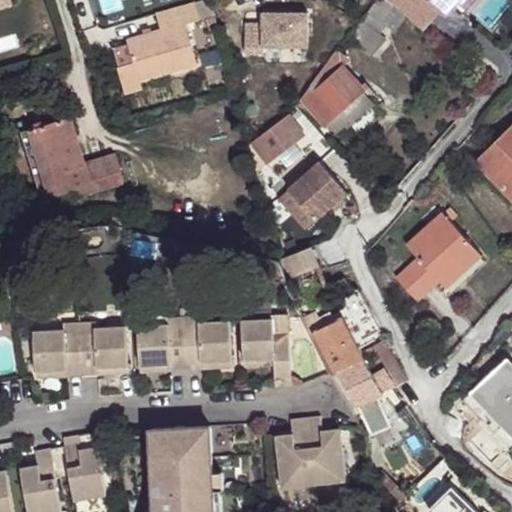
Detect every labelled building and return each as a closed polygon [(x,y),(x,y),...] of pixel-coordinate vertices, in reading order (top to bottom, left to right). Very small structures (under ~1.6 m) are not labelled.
[(0,10),(11,7),(8,0),(6,0),(0,2),(0,10)] [(184,25),(215,16),(211,0),(201,0),(152,15),(157,31),(124,41),(132,65),(137,84),(139,83),(196,66),(184,25)] [(400,18),(383,0),(377,0),(362,21),(376,31),(378,25),(388,31),(400,18)] [(388,0),(423,30),(439,11),(447,18),(457,7),(462,0),(388,0)] [(462,0),(457,7),(464,13),(476,0),(462,0)] [(310,12),(264,13),(264,24),(247,24),(247,53),(266,53),(266,47),(310,46),(310,12)] [(376,31),(362,21),(349,38),(363,48),(376,31)] [(382,36),(376,31),(363,48),(370,54),(382,36)] [(346,62),(339,52),(302,101),(326,128),(327,126),(364,92),(359,88),(340,68),(346,62)] [(137,84),(132,65),(117,70),(125,97),(141,91),(139,83),(137,84)] [(364,92),(327,126),(335,134),(343,126),(350,127),(376,103),(366,91),(364,92)] [(20,131),(42,198),(70,191),(74,197),(94,191),(124,182),(115,154),(84,163),(69,116),(20,131)] [(290,116),(253,142),(265,161),(267,163),(306,137),(290,116)] [(511,121),(473,159),(511,198),(511,121)] [(311,145),(306,137),(267,163),(272,171),(311,145)] [(253,142),(251,142),(257,166),(265,161),(253,142)] [(331,169),(292,188),(310,226),(349,206),(331,169)] [(455,219),(444,208),(401,246),(413,259),(392,278),(414,302),(435,282),(443,291),(480,258),(449,225),(455,219)] [(395,354),(391,355),(382,340),(367,348),(372,355),(366,358),(356,344),(358,343),(357,340),(356,338),(357,335),(359,333),(362,332),(364,332),(367,334),(368,336),(368,337),(374,334),(375,330),(380,329),(371,309),(360,288),(355,291),(346,278),(328,286),(321,272),(319,267),(316,260),(311,249),(289,257),(285,258),(294,278),(302,296),(298,298),(298,300),(318,291),(326,307),(335,303),(340,319),(333,322),(331,318),(323,322),(319,312),(309,317),(315,330),(318,330),(337,372),(358,405),(371,436),(390,428),(377,397),(385,393),(395,388),(410,381),(395,354)] [(186,368),(183,315),(167,316),(167,322),(137,324),(139,371),(154,370),(154,363),(169,363),(170,369),(186,368)] [(198,315),(183,315),(186,368),(201,367),(200,361),(216,360),(216,367),(231,366),(229,319),(198,320),(198,315)] [(274,357),(274,364),(275,385),(293,384),(290,331),(274,331),(274,316),(243,318),(245,365),(259,364),(259,357),(274,357)] [(81,374),(78,320),(63,322),(63,328),(34,330),(37,377),(51,376),(50,369),(66,368),(66,375),(81,374)] [(95,320),(78,320),(81,374),(98,373),(98,367),(114,366),(114,372),(129,371),(126,325),(95,326),(95,320)] [(361,344),(364,344),(366,343),(368,340),(368,337),(368,336),(367,334),(364,332),(362,332),(359,333),(357,335),(356,338),(357,340),(358,343),(361,344)] [(511,368),(506,361),(471,394),(464,400),(478,417),(485,410),(511,438),(511,368)] [(50,369),(51,376),(66,375),(66,368),(50,369)] [(323,432),(321,416),(306,418),(314,487),(347,482),(341,435),(324,437),(323,432)] [(314,487),(306,418),(291,420),(292,435),(293,440),(274,442),(280,491),(314,487)] [(204,446),(202,426),(151,429),(156,510),(155,511),(215,511),(215,508),(211,508),(210,492),(215,492),(214,475),(213,459),(200,459),(199,447),(204,446)] [(213,459),(211,426),(202,426),(204,446),(199,447),(200,459),(213,459)] [(79,436),(63,439),(73,502),(108,496),(100,451),(82,454),(81,449),(79,436)] [(82,454),(100,451),(100,445),(81,449),(82,454)] [(20,474),(26,511),(53,511),(62,511),(51,449),(36,451),(38,464),(39,470),(20,474)] [(38,464),(19,467),(20,474),(39,470),(38,464)] [(378,478),(399,508),(404,504),(383,474),(378,478)] [(225,511),(224,475),(214,475),(215,492),(210,492),(211,508),(215,508),(215,511),(225,511)] [(0,511),(14,511),(8,476),(0,477),(0,511)] [(480,511),(454,485),(434,505),(441,511),(487,511),(485,510),(483,511),(480,511)]
